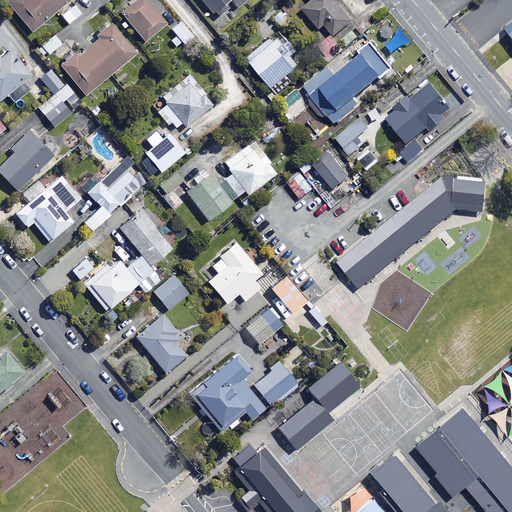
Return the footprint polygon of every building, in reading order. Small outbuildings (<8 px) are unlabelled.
[(56,12),(67,25),(81,14),(70,1),(70,0),(11,0),(4,6),(29,35),(56,12)] [(165,25),(144,0),(138,0),(118,16),(141,45),(165,25)] [(199,0),(214,17),(230,3),(234,8),(244,0),(199,0)] [(333,37),(354,20),(338,0),(310,0),(312,2),(302,11),(318,31),(324,26),(333,37)] [(373,14),(378,20),(390,10),(385,3),(373,14)] [(511,19),(502,28),(511,40),(511,19)] [(101,40),(77,59),(74,55),(56,70),(81,101),(136,56),(111,25),(98,36),(101,40)] [(61,45),(54,36),(37,50),(43,58),(61,45)] [(296,52),(282,36),(267,48),(264,45),(246,60),(271,89),(298,66),(290,57),(296,52)] [(54,53),(59,60),(70,51),(65,44),(54,53)] [(391,69),(372,46),(351,64),(343,54),(303,88),(334,125),(356,106),(351,101),(391,69)] [(29,77),(8,51),(0,57),(0,100),(7,95),(14,103),(29,90),(22,82),(29,77)] [(63,87),(50,71),(39,79),(53,96),(37,108),(53,129),(70,116),(67,113),(79,103),(65,86),(63,87)] [(210,106),(190,83),(158,109),(174,129),(181,124),(184,128),(210,106)] [(452,112),(429,84),(411,99),(410,96),(384,117),(406,144),(427,128),(429,131),(452,112)] [(301,98),(295,90),(283,99),(289,107),(301,98)] [(74,117),(68,123),(84,141),(100,128),(81,106),(72,114),(74,117)] [(368,127),(358,116),(334,138),(350,156),(363,144),(357,137),(368,127)] [(150,147),(142,153),(146,158),(138,165),(148,177),(157,170),(160,174),(183,155),(166,134),(160,138),(154,131),(143,140),(150,147)] [(52,158),(27,133),(10,149),(13,153),(0,165),(0,176),(17,193),(52,158)] [(222,180),(236,199),(244,193),(246,196),(274,175),(261,158),(257,160),(246,146),(223,164),(230,174),(222,180)] [(377,162),(368,151),(357,161),(365,171),(377,162)] [(331,154),(314,169),(333,190),(350,175),(331,154)] [(81,189),(107,216),(118,206),(120,208),(131,196),(130,194),(147,178),(125,155),(97,182),(93,177),(81,189)] [(312,169),(306,160),(297,166),(303,174),(312,169)] [(182,183),(174,172),(156,186),(165,196),(182,183)] [(312,190),(300,174),(287,184),(298,200),(312,190)] [(236,199),(222,180),(216,185),(209,175),(184,194),(206,223),(236,199)] [(483,179),(443,175),(333,264),(354,289),(454,209),(480,211),(483,179)] [(79,199),(60,176),(14,216),(25,229),(32,223),(49,243),(71,223),(63,213),(79,199)] [(128,213),(123,206),(109,218),(114,224),(128,213)] [(140,255),(149,267),(171,249),(140,213),(119,230),(140,255)] [(260,275),(234,244),(209,265),(216,274),(206,283),(225,305),(237,294),(243,302),(258,289),(252,281),(260,275)] [(149,267),(140,255),(124,269),(118,262),(110,268),(106,264),(82,284),(105,312),(138,286),(144,293),(149,288),(143,281),(154,272),(149,267)] [(92,269),(85,260),(71,271),(78,280),(92,269)] [(305,303),(275,265),(260,277),(290,315),(305,303)] [(188,293),(173,274),(152,291),(167,310),(188,293)] [(281,327),(267,310),(244,328),(258,346),(281,327)] [(177,337),(161,316),(134,338),(163,374),(184,357),(171,341),(177,337)] [(0,392),(25,373),(7,351),(0,356),(0,392)] [(249,373),(237,357),(189,395),(219,432),(243,413),(249,420),(263,409),(240,381),(249,373)] [(297,385),(277,361),(268,369),(269,371),(252,385),(270,407),(297,385)] [(309,388),(317,398),(279,428),(297,451),(335,420),(329,412),(361,387),(341,362),(309,388)] [(453,498),(465,488),(485,511),(511,511),(511,467),(463,408),(415,447),(437,474),(434,476),(453,498)] [(448,511),(440,502),(437,505),(394,453),(370,473),(384,490),(380,494),(395,511),(322,511),(304,490),(302,491),(265,447),(257,454),(250,445),(233,458),(240,467),(234,472),(250,491),(241,498),(251,509),(259,503),(266,511),(448,511)]
